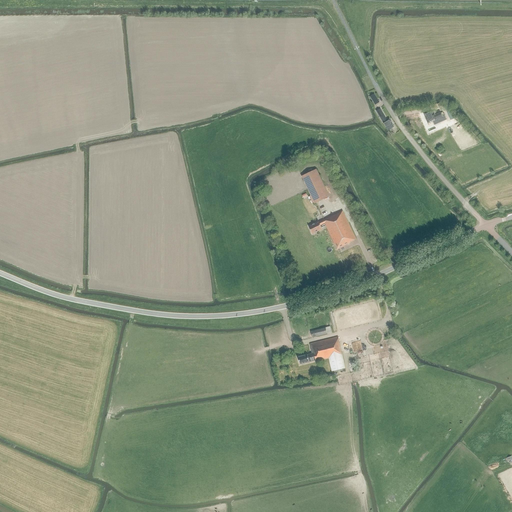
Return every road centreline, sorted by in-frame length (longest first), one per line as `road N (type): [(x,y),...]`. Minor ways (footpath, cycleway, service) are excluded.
road 1 (unclassified): [(485,225),(347,287),(246,313),(150,313),(72,299),(0,273)]
road 2 (unclassified): [(485,225),(384,101)]
